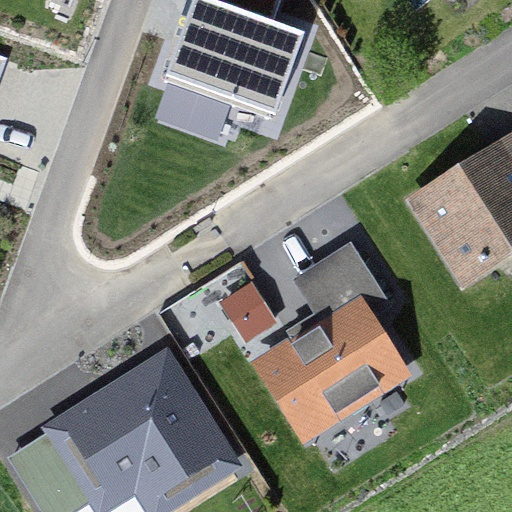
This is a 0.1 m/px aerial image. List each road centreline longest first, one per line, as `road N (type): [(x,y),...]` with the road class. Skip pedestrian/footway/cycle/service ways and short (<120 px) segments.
road 1 (residential): [(51,342),(46,235),(128,0)]
road 2 (residential): [(511,49),(221,240)]
road 3 (residential): [(51,342),(180,263)]
